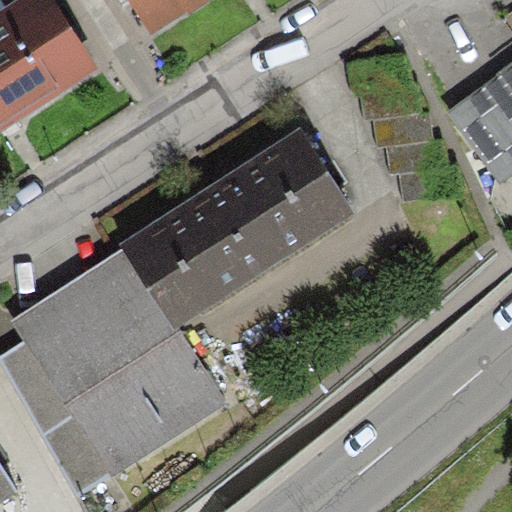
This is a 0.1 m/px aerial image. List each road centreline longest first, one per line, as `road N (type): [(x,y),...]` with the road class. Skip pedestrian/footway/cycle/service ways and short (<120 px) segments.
road 1 (residential): [(0,240),(357,0)]
road 2 (primary): [(511,342),(307,511)]
